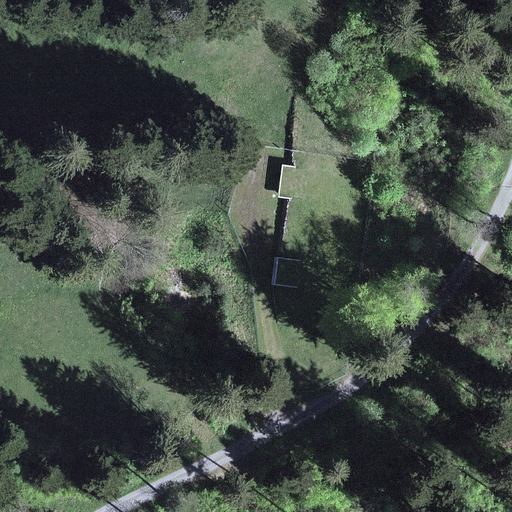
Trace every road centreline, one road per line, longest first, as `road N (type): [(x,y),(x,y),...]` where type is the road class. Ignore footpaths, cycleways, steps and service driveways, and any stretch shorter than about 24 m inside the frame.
road 1 (track): [(105,511),(303,416),(386,363),(491,234),(511,180)]
road 2 (track): [(303,416),(263,328),(252,146)]
